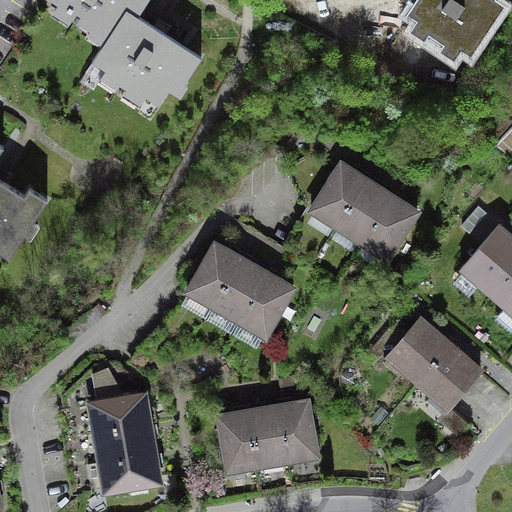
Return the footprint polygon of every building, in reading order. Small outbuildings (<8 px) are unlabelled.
[(154,0),(49,0),(46,6),(103,43),(124,13),(140,22),(154,0)] [(419,0),(416,4),(409,15),(422,24),(415,34),(424,40),(427,35),(447,48),(444,53),(453,59),(460,48),(473,56),(502,12),(495,7),(499,0),(419,0)] [(202,64),(144,26),(124,13),(90,66),(101,74),(93,86),(135,113),(143,101),(155,109),(164,95),(176,102),(202,64)] [(321,132),(286,158),(306,185),(341,159),(321,132)] [(337,226),(367,179),(342,163),(312,209),(337,226)] [(23,194),(0,179),(0,264),(2,262),(7,266),(23,241),(32,247),(44,229),(35,223),(47,204),(26,190),(23,194)] [(392,195),(367,179),(337,226),(362,242),(392,195)] [(417,211),(392,195),(362,242),(387,258),(417,211)] [(300,208),(281,236),(306,252),(324,225),(300,208)] [(511,236),(502,228),(461,276),(511,318),(511,236)] [(213,306),(241,257),(214,242),(187,291),(213,306)] [(267,272),(241,257),(213,306),(239,321),(267,272)] [(293,287),(267,272),(239,321),(266,336),(293,287)] [(178,292),(156,320),(178,337),(180,338),(202,310),(178,292)] [(153,318),(130,348),(154,367),(178,337),(156,320),(153,318)] [(388,364),(420,389),(454,346),(422,321),(388,364)] [(488,374),(454,346),(420,389),(454,416),(488,374)] [(94,432),(150,422),(143,383),(119,363),(96,366),(68,391),(70,407),(89,404),(94,432)] [(307,400),(278,405),(287,460),(317,455),(307,400)] [(287,460),(278,405),(248,410),(257,465),(287,460)] [(228,470),(257,465),(248,410),(219,415),(228,470)] [(85,412),(64,416),(78,493),(98,490),(85,412)] [(155,451),(150,422),(94,432),(99,461),(155,451)] [(160,481),(155,451),(99,461),(104,490),(160,481)]
